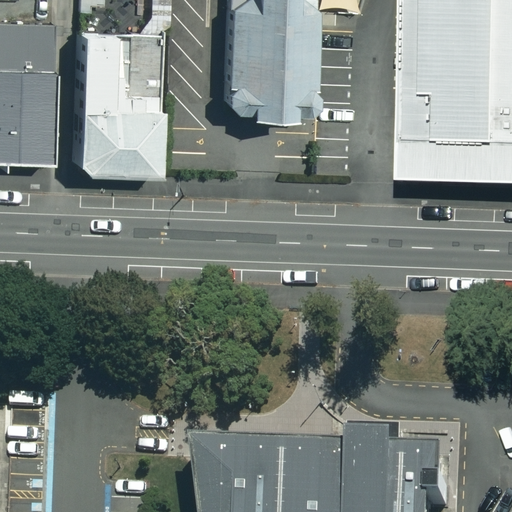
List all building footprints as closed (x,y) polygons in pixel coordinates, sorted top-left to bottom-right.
[(226,0),(223,103),(299,106),(304,0),(226,0)] [(419,164),(419,180),(511,183),(511,0),(425,0),(422,90),(422,108),(419,164)] [(0,153),(38,153),(42,22),(0,20),(0,153)] [(77,25),(75,163),(156,164),(158,27),(77,25)] [(401,429),(352,428),(352,437),(347,437),(347,448),(198,441),(204,511),(433,511),(433,505),(444,505),(445,456),(401,454),(401,429)]
